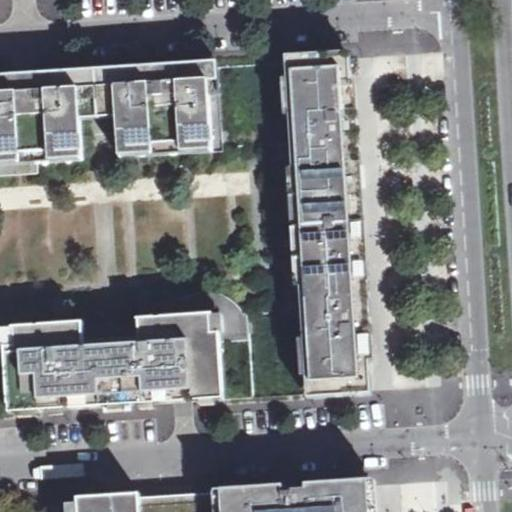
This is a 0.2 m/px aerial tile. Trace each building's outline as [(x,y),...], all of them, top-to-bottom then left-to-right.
[(293,62),(295,90),(299,90),(301,117),(297,117),(300,168),(304,168),(306,197),(302,198),(304,228),(362,225),(358,164),(353,164),(349,116),(355,115),(352,59),(293,62)] [(0,81),(0,177),(40,175),(39,153),(42,153),(43,164),(85,161),(82,114),(118,112),(121,159),(224,152),(219,67),(0,81)] [(362,225),(304,228),(306,259),(310,259),(312,288),(308,288),(311,340),(315,339),(317,367),(313,367),(315,395),(373,391),(369,335),(364,334),(361,286),(366,286),(362,225)] [(5,330),(11,414),(42,412),(42,410),(71,407),(72,410),(254,398),(249,314),(245,314),(240,308),(236,303),(232,300),(227,296),(221,294),(216,293),(210,292),(204,293),(199,294),(194,295),(188,298),(183,301),(179,305),(175,309),(172,314),(170,319),(5,330)] [(221,496),(163,500),(163,511),(376,511),(375,486),(221,496)] [(163,511),(163,500),(80,505),(80,511),(163,511)]
